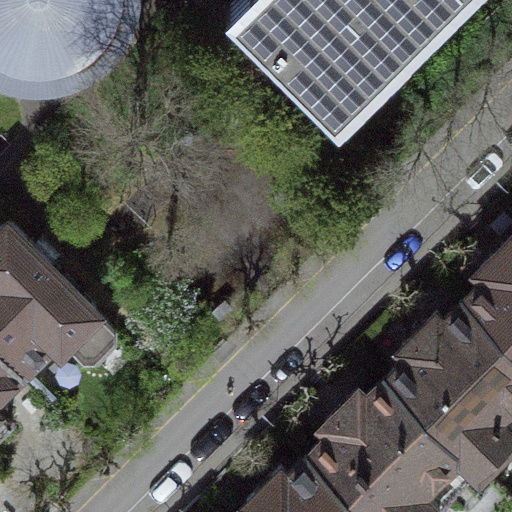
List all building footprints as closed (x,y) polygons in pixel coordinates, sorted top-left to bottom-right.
[(0,0),(0,64),(2,66),(9,69),(15,71),(22,73),(29,74),(36,74),(43,74),(50,73),(57,72),(64,70),(71,67),(77,64),(84,61),(89,56),(95,52),(100,47),(104,41),(109,35),(112,29),(115,23),(118,16),(120,9),(121,2),(121,0),(0,0)] [(233,0),(226,8),(339,122),(459,3),(461,0),(233,0)] [(0,341),(22,364),(54,333),(60,339),(64,336),(65,337),(65,339),(84,359),(95,359),(115,339),(116,328),(96,308),(94,308),(93,307),(96,303),(39,245),(8,214),(0,221),(0,341)] [(511,233),(497,249),(479,266),(486,273),(465,294),(511,341),(511,233)] [(511,341),(465,294),(444,315),(437,308),(419,326),(402,343),(409,351),(388,372),(481,466),(511,435),(511,341)] [(0,386),(22,364),(0,341),(0,434),(12,422),(0,410),(0,386)] [(479,468),(481,466),(388,372),(366,393),(359,385),(342,403),(324,421),(331,428),(310,449),(372,511),(434,511),(439,507),(438,506),(478,467),(479,468)] [(372,511),(310,449),(289,470),(282,463),(264,480),(246,498),(253,505),(246,511),(372,511)]
